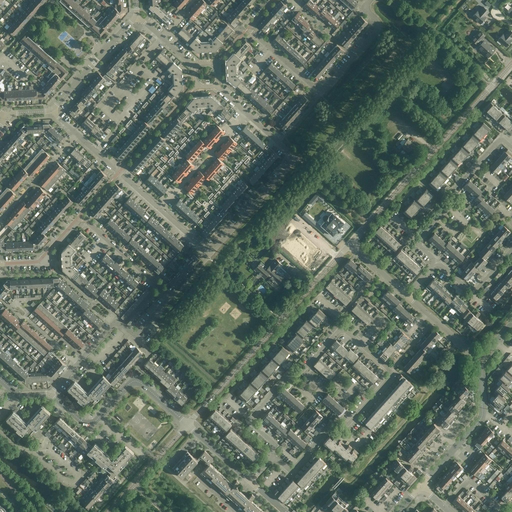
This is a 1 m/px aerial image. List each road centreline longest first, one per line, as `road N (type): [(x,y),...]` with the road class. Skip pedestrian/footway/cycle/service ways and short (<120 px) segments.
road 1 (residential): [(77,364),(114,323),(136,334),(171,296),(79,215),(39,260),(0,263)]
road 2 (residential): [(245,113),(292,161),(209,254),(160,209)]
road 3 (residential): [(273,0),(248,28),(321,93),(376,32),(369,0)]
road 4 (tertiary): [(187,424),(351,244)]
road 5 (tertiary): [(351,244),(511,63)]
road 6 (residential): [(52,108),(135,17)]
